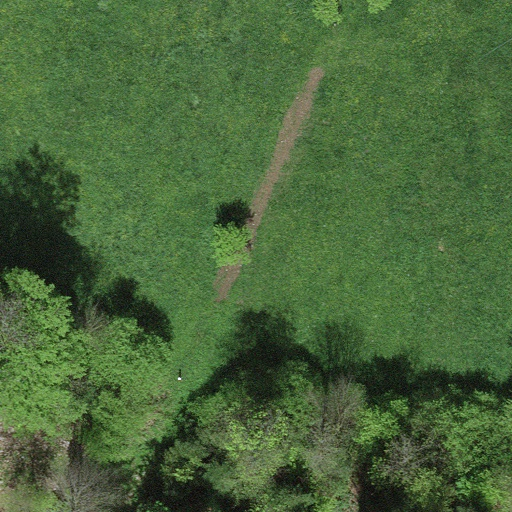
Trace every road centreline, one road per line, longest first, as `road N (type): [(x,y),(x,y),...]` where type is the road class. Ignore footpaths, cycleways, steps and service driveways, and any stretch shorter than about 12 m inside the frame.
road 1 (track): [(114,511),(146,470),(267,245),(374,0)]
road 2 (track): [(0,460),(146,470)]
